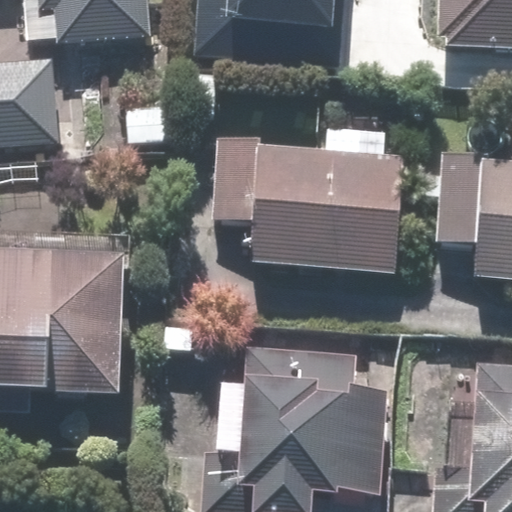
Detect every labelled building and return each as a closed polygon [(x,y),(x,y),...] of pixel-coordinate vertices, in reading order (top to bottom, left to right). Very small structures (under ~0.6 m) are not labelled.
[(0,0),(0,160),(53,159),(52,69),(0,69),(0,0)] [(149,0),(41,0),(42,11),(62,11),(63,47),(150,46),(149,0)] [(197,0),(195,58),(345,65),(347,0),(197,0)] [(511,0),(444,0),(442,51),(511,54),(511,0)] [(266,144),(219,140),(212,225),(258,229),(255,271),(399,284),(409,162),(388,160),(389,144),(332,139),(330,158),(265,152),(266,144)] [(511,172),(484,171),(484,160),(443,159),(440,246),(480,248),(479,286),(511,286),(511,172)] [(132,249),(0,239),(0,404),(123,412),(132,249)] [(361,358),(215,349),(204,511),(319,511),(320,504),(344,506),(344,497),(384,500),(391,397),(359,396),(361,358)] [(511,511),(511,374),(478,373),(474,468),(439,467),(437,511),(511,511)]
